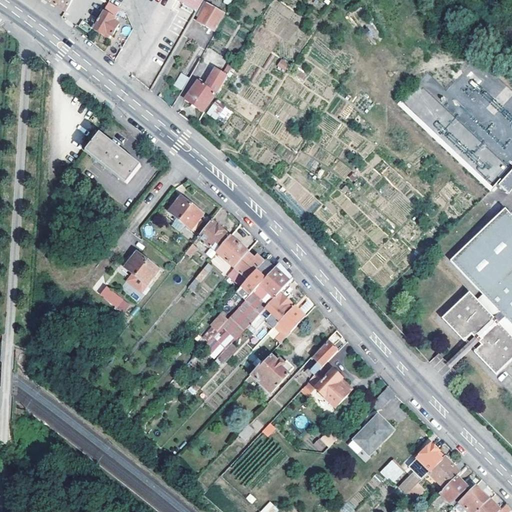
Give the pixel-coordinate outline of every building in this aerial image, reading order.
[(71,0),(45,0),(52,4),(65,11),(71,0)] [(174,0),(195,12),(202,0),(174,0)] [(223,13),(206,3),(196,20),(213,31),(223,13)] [(114,18),(102,12),(92,29),(107,38),(109,35),(111,36),(118,24),(113,21),(114,18)] [(286,71),(289,63),(280,59),(277,67),(286,71)] [(173,85),(182,91),(190,78),(181,73),(173,85)] [(214,94),(195,81),(184,98),(202,111),(214,94)] [(222,125),(233,113),(217,99),(206,111),(222,125)] [(141,165),(100,132),(85,150),(126,183),(141,165)] [(511,188),(511,168),(499,183),(508,192),(511,188)] [(203,213),(181,195),(168,211),(190,229),(203,213)] [(511,216),(502,206),(447,257),(478,292),(473,297),(466,289),(438,315),(460,338),(468,331),(470,334),(475,339),(477,342),(470,349),(491,372),(511,352),(511,216)] [(197,237),(216,252),(230,236),(211,220),(197,237)] [(146,237),(154,234),(150,225),(143,228),(146,237)] [(171,238),(160,230),(155,237),(166,245),(171,238)] [(247,251),(230,236),(216,252),(233,267),(247,251)] [(196,248),(192,244),(185,253),(190,257),(196,248)] [(241,286),(264,259),(258,253),(255,257),(247,251),(233,267),(227,274),(241,286)] [(159,269),(136,252),(124,267),(133,274),(128,280),(142,291),(159,269)] [(247,296),(274,266),(265,258),(264,259),(241,286),(246,290),(244,293),(247,296)] [(213,266),(208,262),(188,287),(193,291),(213,266)] [(278,262),(274,266),(247,296),(227,319),(217,330),(207,341),(203,345),(217,358),(231,343),(249,325),(252,321),(260,313),(265,307),(279,292),(292,278),(286,271),(278,262)] [(129,305),(107,287),(101,294),(123,312),(129,305)] [(280,321),(294,306),(279,292),(265,307),(280,321)] [(300,307),(306,313),(314,305),(308,299),(300,307)] [(279,322),(289,332),(304,316),(294,306),(280,321),(279,322)] [(217,330),(227,319),(221,313),(211,324),(212,326),(217,330)] [(265,318),(260,313),(252,321),(249,325),(254,330),(265,318)] [(207,341),(217,330),(212,326),(203,336),(207,341)] [(334,333),(328,339),(338,347),(343,341),(334,333)] [(475,339),(470,334),(443,359),(448,364),(475,339)] [(322,366),(324,364),(337,351),(326,340),(311,356),(317,362),(309,371),(314,376),(322,367),(322,366)] [(231,343),(217,358),(222,363),(236,348),(231,343)] [(434,350),(425,358),(447,381),(456,373),(448,364),(443,359),(434,350)] [(194,370),(201,362),(194,356),(187,363),(194,370)] [(263,364),(261,362),(250,375),(270,393),(288,375),(288,374),(287,373),(292,367),(285,361),(282,363),(278,360),(277,362),(271,356),(263,364)] [(314,376),(309,381),(315,387),(314,388),(335,407),(349,393),(348,393),(351,390),(340,380),(340,378),(324,364),(322,366),(322,367),(314,376)] [(182,391),(190,382),(179,372),(171,380),(182,391)] [(370,404),(376,410),(381,407),(395,394),(387,386),(370,404)] [(261,416),(258,413),(248,424),(252,427),(260,418),(263,419),(264,417),(262,415),(261,416)] [(394,430),(378,416),(354,441),(370,456),(394,430)] [(262,430),(268,437),(276,430),(271,423),(262,430)] [(245,426),(242,435),(250,438),(253,428),(245,426)] [(327,432),(313,443),(320,453),(334,442),(327,432)] [(422,463),(429,471),(444,457),(431,445),(417,458),(422,463)] [(456,476),(460,472),(444,457),(429,471),(428,473),(443,489),(456,476)] [(380,471),(394,484),(406,472),(391,459),(380,471)] [(429,471),(422,463),(417,468),(425,476),(428,473),(429,471)] [(466,487),(456,476),(443,489),(440,492),(451,503),(466,487)] [(405,495),(409,492),(415,485),(408,478),(398,488),(405,495)] [(415,485),(409,492),(414,497),(421,491),(415,485)] [(474,486),(462,498),(476,511),(478,510),(488,500),(481,493),(474,486)] [(488,500),(478,510),(479,511),(497,511),(499,510),(494,505),(488,500)] [(278,511),(268,502),(259,511),(278,511)]
